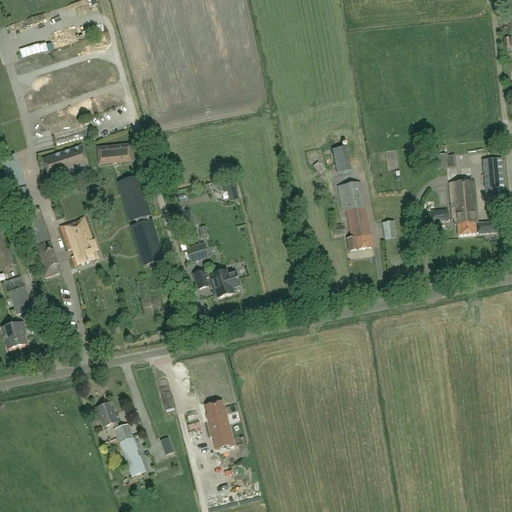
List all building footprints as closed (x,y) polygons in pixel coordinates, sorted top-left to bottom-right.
[(75,30),(66,33),(70,43),(79,40),(75,30)] [(53,34),(45,36),(48,46),(56,44),(53,34)] [(24,58),(46,49),(42,39),(20,48),(24,58)] [(98,149),(99,165),(131,162),(130,146),(98,149)] [(337,175),(351,172),(346,148),(332,151),(337,175)] [(81,149),(43,161),(49,181),(88,169),(81,149)] [(11,156),(18,187),(26,185),(20,154),(11,156)] [(447,157),(447,155),(436,156),(438,171),(456,169),(455,156),(447,157)] [(487,211),(504,210),(507,210),(502,159),(482,161),(482,165),(485,191),(485,193),(487,211)] [(326,173),(317,162),(312,166),(321,177),(326,173)] [(146,267),(162,263),(152,224),(149,224),(148,220),(150,219),(139,179),(123,183),(134,223),(136,222),(137,227),(135,227),(146,267)] [(478,225),(473,182),(449,185),(453,220),(455,220),(455,226),(457,225),(458,237),(476,235),(476,234),(477,234),(477,236),(495,234),(495,224),(478,225)] [(372,248),(360,183),(337,188),(341,213),(346,212),(350,240),(346,240),(348,252),(372,248)] [(224,203),(231,202),(230,193),(223,194),(224,203)] [(433,224),(449,223),(448,210),(431,212),(433,224)] [(91,241),(83,219),(59,227),(68,252),(72,251),(74,258),(71,259),(74,267),(98,259),(95,251),(97,251),(93,240),(91,241)] [(385,240),(396,239),(394,223),(382,225),(385,240)] [(208,235),(206,227),(199,228),(201,236),(208,235)] [(334,238),(345,236),(344,227),(333,229),(334,238)] [(43,280),(61,274),(50,243),(32,249),(43,280)] [(191,265),(209,260),(204,244),(186,250),(191,265)] [(227,277),(226,272),(209,277),(207,272),(203,274),(203,273),(194,276),(198,290),(208,287),(207,287),(211,286),(213,292),(215,292),(217,299),(233,295),(231,289),(239,287),(235,274),(227,277)] [(17,316),(32,311),(24,288),(21,277),(6,282),(10,293),(9,294),(17,316)] [(7,351),(26,346),(24,338),(26,337),(22,324),(2,330),(7,351)] [(227,413),(225,413),(223,404),(208,408),(210,417),(209,417),(218,452),(235,448),(227,413)] [(113,415),(109,405),(97,410),(103,428),(113,424),(116,431),(114,431),(131,477),(145,472),(129,426),(118,430),(116,423),(117,423),(114,415),(113,415)] [(161,442),(163,448),(172,445),(169,438),(161,442)] [(243,461),(221,466),(232,510),(254,504),(243,461)]
